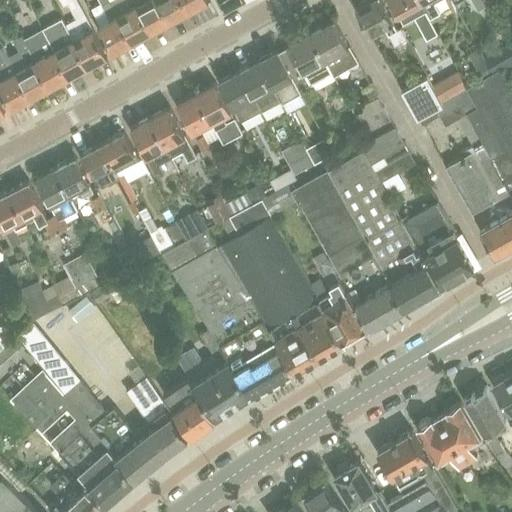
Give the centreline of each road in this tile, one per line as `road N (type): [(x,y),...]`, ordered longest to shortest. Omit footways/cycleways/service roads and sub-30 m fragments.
road 1 (tertiary): [(184,511),(315,421),(511,305)]
road 2 (residential): [(294,0),(0,161)]
